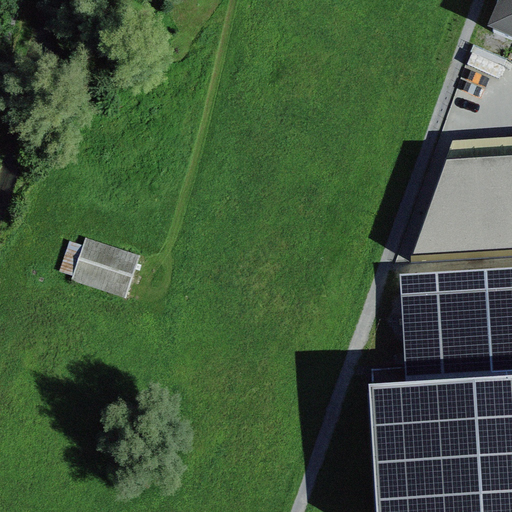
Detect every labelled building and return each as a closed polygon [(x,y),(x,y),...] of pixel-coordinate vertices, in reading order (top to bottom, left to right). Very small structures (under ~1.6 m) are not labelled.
[(511,0),(509,0),(493,34),(511,42),(511,0)] [(511,258),(511,172),(449,176),(414,264),(511,258)] [(71,284),(127,304),(142,260),(88,240),(84,249),(72,244),(61,275),(72,280),(71,284)] [(390,409),(396,511),(511,511),(511,301),(421,307),(426,407),(390,409)] [(378,389),(404,388),(403,368),(377,369),(378,389)]
